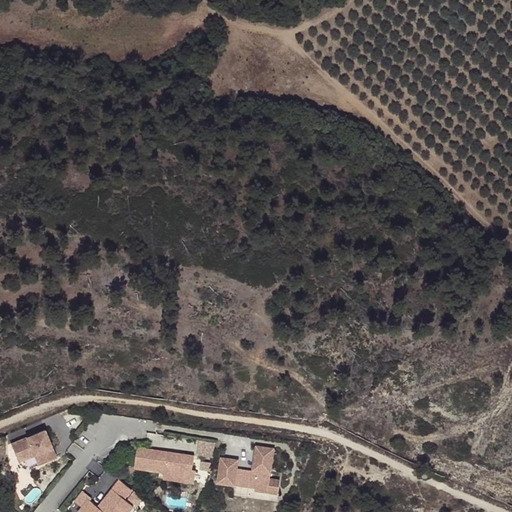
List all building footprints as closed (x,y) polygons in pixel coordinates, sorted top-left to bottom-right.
[(45,429),(11,443),(17,458),(33,451),(34,455),(37,453),(42,463),(57,456),(45,429)] [(233,459),(222,458),(219,483),(257,488),(256,491),(269,492),(271,479),(275,448),(257,446),(254,470),(238,468),(239,462),(233,462),(233,459)] [(140,450),(136,471),(166,475),(190,479),(191,473),(194,473),(196,462),(175,459),(175,455),(140,450)] [(33,451),(17,458),(18,461),(34,455),(33,451)] [(191,473),(190,479),(166,475),(165,482),(194,486),(195,474),(194,473),(191,473)] [(271,479),(269,492),(279,494),(280,480),(271,479)] [(140,498),(119,481),(97,508),(88,500),(78,511),(122,511),(129,504),(133,507),(140,498)]
